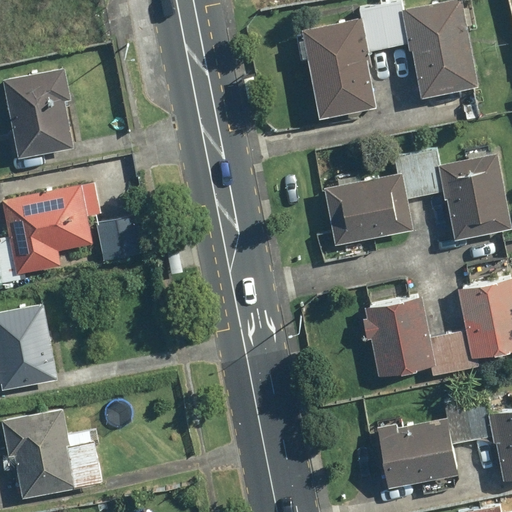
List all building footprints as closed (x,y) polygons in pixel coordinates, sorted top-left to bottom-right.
[(302,55),(308,54),(317,114),(375,105),(366,46),(409,39),(417,94),(476,85),(463,0),(423,0),(402,3),(401,0),(365,0),(358,1),(359,14),(297,23),(302,55)] [(65,65),(3,78),(18,155),(74,144),(66,103),(72,101),(65,65)] [(322,177),(334,242),(413,226),(408,196),(445,189),(454,235),(511,224),(496,150),(487,152),(486,146),(467,150),(468,155),(439,160),(436,145),(400,152),(402,161),(322,177)] [(96,179),(3,197),(9,232),(0,233),(0,280),(22,276),(21,272),(62,264),(59,250),(94,243),(88,213),(102,211),(96,179)] [(422,291),(363,302),(376,373),(430,363),(431,371),(479,362),(477,352),(511,345),(511,275),(459,285),(467,327),(430,334),(422,291)] [(57,376),(43,302),(0,309),(0,379),(1,387),(57,376)] [(375,426),(387,486),(458,472),(452,441),(494,432),(503,475),(511,473),(511,404),(489,409),(485,390),(443,399),(445,412),(375,426)] [(13,449),(21,493),(103,478),(96,438),(100,438),(98,422),(67,427),(62,404),(0,414),(0,417),(6,450),(13,449)] [(456,511),(511,511),(511,510),(505,511),(502,511),(500,500),(456,509),(456,511)]
